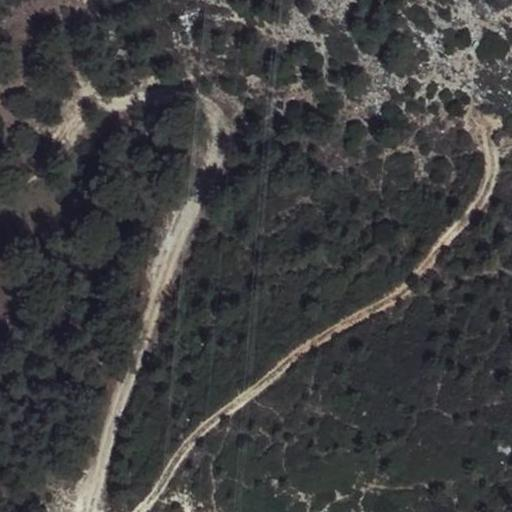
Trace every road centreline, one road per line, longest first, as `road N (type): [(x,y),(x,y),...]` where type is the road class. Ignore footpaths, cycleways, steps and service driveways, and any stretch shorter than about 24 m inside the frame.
road 1 (track): [(92,511),(218,147),(211,108),(198,95),(168,91),(124,104),(97,96),(81,72),(84,0)]
road 2 (track): [(476,115),(488,155),(472,234),(439,245),(400,297),(180,452),(146,488),(139,511)]
